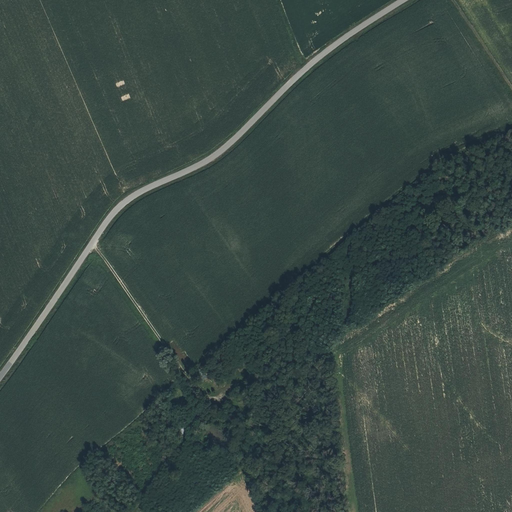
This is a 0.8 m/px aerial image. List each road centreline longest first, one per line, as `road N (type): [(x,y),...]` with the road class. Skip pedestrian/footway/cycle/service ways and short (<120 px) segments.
road 1 (unclassified): [(407,0),(300,73),(209,160),(129,199),(0,377)]
road 2 (track): [(93,245),(200,392)]
